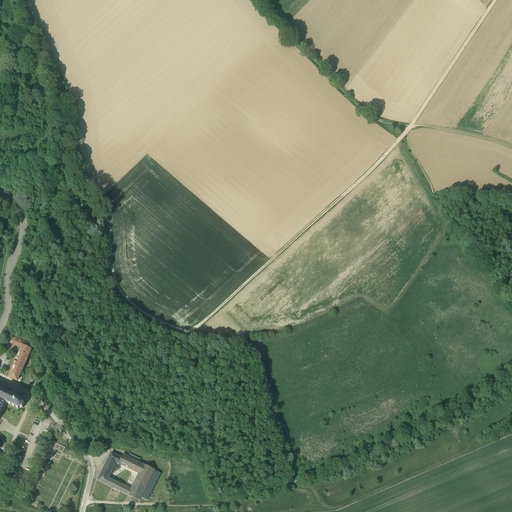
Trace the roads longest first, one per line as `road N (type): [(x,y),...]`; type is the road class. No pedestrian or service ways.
road 1 (track): [(406,130),(193,330),(161,321),(122,291),(109,224),(68,189)]
road 2 (track): [(85,501),(237,499),(357,459),(511,376)]
road 3 (unclassified): [(64,430),(31,278),(68,189),(68,134)]
road 4 (track): [(411,125),(366,114),(252,0)]
road 5 (track): [(411,125),(495,0)]
road 6 (unclassified): [(0,190),(22,224),(0,331)]
road 7 (track): [(26,0),(58,75),(68,134)]
